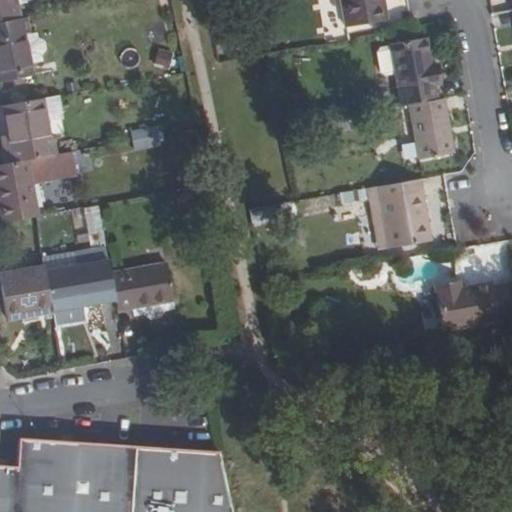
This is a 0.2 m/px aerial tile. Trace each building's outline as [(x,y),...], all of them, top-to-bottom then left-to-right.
[(0,0),(0,23),(20,20),(16,0),(0,0)] [(341,0),(347,30),(386,24),(382,0),(341,0)] [(30,35),(26,18),(20,20),(0,23),(0,81),(32,75),(24,36),(30,35)] [(388,44),(400,105),(407,104),(435,99),(432,84),(439,83),(436,65),(429,66),(423,38),(388,44)] [(435,99),(407,104),(417,158),(450,153),(441,98),(435,99)] [(6,166),(28,162),(47,158),(45,143),(51,141),(43,100),(2,107),(8,136),(10,147),(3,149),(6,166)] [(332,119),(308,124),(311,137),(335,132),(332,119)] [(8,136),(0,138),(3,149),(10,147),(8,136)] [(6,166),(0,166),(0,205),(0,208),(6,207),(10,224),(35,219),(39,219),(28,162),(6,166)] [(427,208),(445,207),(444,176),(425,177),(427,208)] [(431,240),(420,179),(372,187),(374,201),(381,201),(389,247),(431,240)] [(339,193),(340,203),(364,200),(363,189),(339,193)] [(381,201),(374,201),(382,248),(389,247),(381,201)] [(6,207),(0,208),(4,225),(10,224),(6,207)] [(52,312),(53,312),(85,306),(116,300),(111,275),(107,251),(92,254),(94,265),(45,274),(52,312)] [(94,265),(92,254),(43,264),(43,268),(45,274),(94,265)] [(116,300),(118,310),(173,300),(167,264),(111,275),(116,300)] [(9,320),(52,312),(45,274),(43,268),(1,276),(9,320)] [(448,280),(426,284),(434,329),(485,321),(485,316),(500,313),(495,285),(481,287),(480,283),(449,288),(448,280)] [(511,300),(509,282),(495,285),(500,313),(511,311),(511,300)] [(85,306),(53,312),(57,330),(89,324),(85,306)] [(131,511),(136,447),(18,439),(16,468),(0,466),(0,511),(131,511)] [(136,447),(131,511),(232,511),(219,453),(136,447)]
